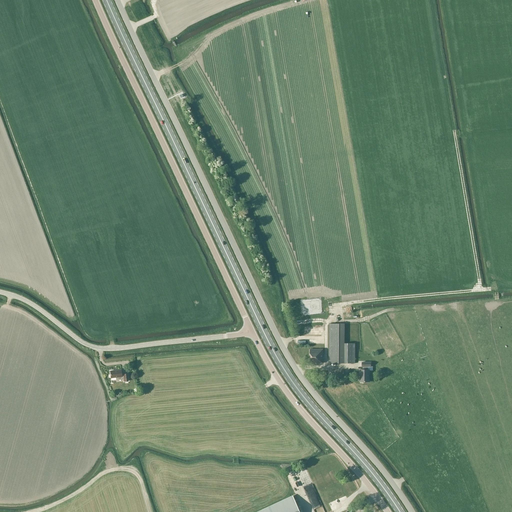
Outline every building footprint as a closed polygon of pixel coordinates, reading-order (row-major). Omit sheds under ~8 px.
[(344,324),(339,324),(329,324),(328,363),(355,363),(355,343),(344,343),(344,324)] [(310,363),(323,363),(323,349),(310,349),(310,363)] [(370,382),(370,369),(368,369),(368,367),(371,367),(371,362),(362,362),(362,367),(363,367),(363,369),(359,369),(359,382),(370,382)] [(127,374),(123,375),(123,377),(122,377),(121,370),(110,372),(111,378),(116,378),(116,381),(124,380),(124,382),(128,382),(127,374)] [(299,474),(301,480),(304,478),(304,477),(307,476),(306,471),(299,474)] [(340,484),(322,491),(324,496),(319,497),(321,503),(324,501),(325,505),(345,498),(340,484)] [(300,511),(293,495),(256,511),(300,511)]
